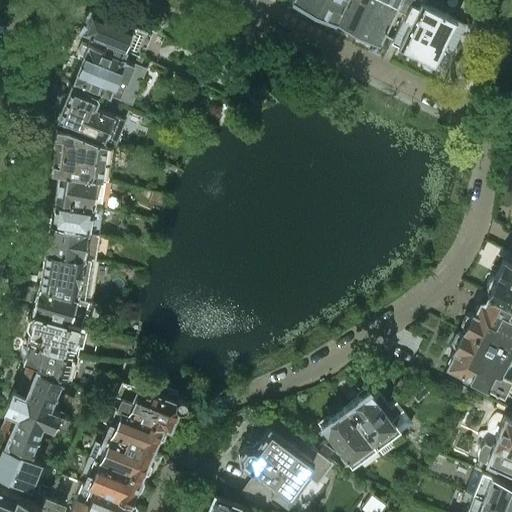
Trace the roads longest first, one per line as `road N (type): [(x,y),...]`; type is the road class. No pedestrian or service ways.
road 1 (residential): [(499,127),(470,242),(446,275),(347,350),(211,414),(194,431),(158,511)]
road 2 (residential): [(250,0),(499,127)]
road 3 (residential): [(5,73),(0,231)]
